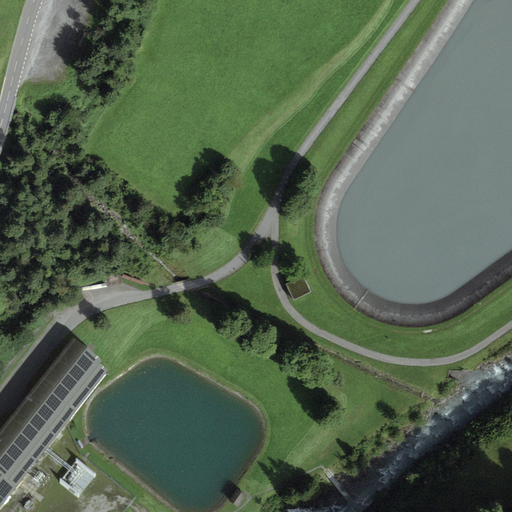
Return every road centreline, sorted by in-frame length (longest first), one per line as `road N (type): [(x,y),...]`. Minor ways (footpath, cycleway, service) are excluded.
road 1 (unclassified): [(414,0),(294,162),(237,260),(196,282),(87,310),(0,403)]
road 2 (primary): [(34,0),(0,125)]
